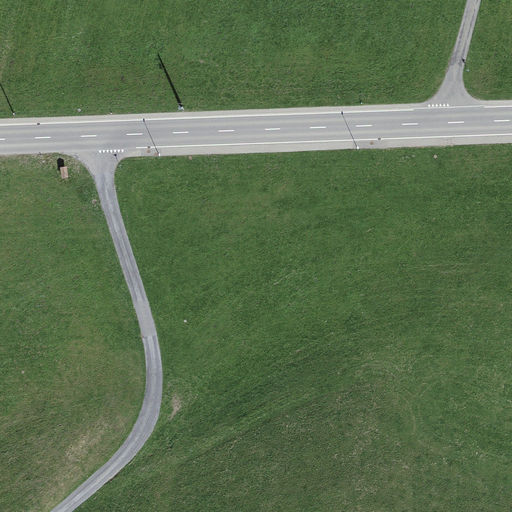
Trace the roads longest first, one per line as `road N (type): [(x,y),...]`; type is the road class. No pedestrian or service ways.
road 1 (tertiary): [(0,136),(511,118)]
road 2 (track): [(92,133),(144,304),(153,409),(128,453),(60,511)]
road 3 (track): [(477,0),(448,120)]
